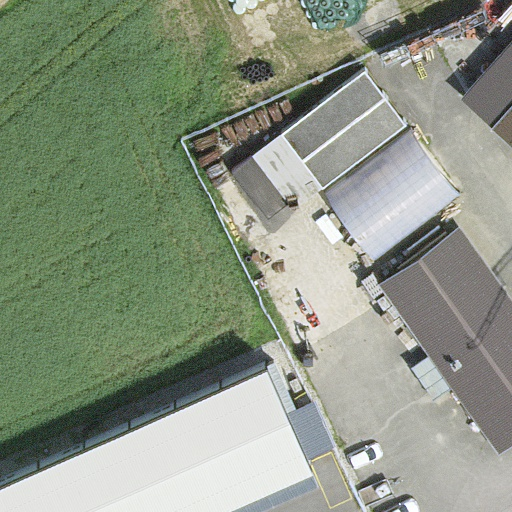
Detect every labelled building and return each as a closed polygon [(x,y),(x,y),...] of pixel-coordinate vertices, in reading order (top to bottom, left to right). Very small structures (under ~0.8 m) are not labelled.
[(370,75),(289,136),(330,189),(390,144),(411,128),(370,75)] [(511,116),(500,129),(511,139),(511,116)] [(511,300),(467,235),(388,289),(441,364),(511,314),(511,300)] [(511,314),(441,364),(505,456),(511,450),(511,314)] [(265,362),(0,479),(0,511),(236,511),(316,477),(265,362)]
